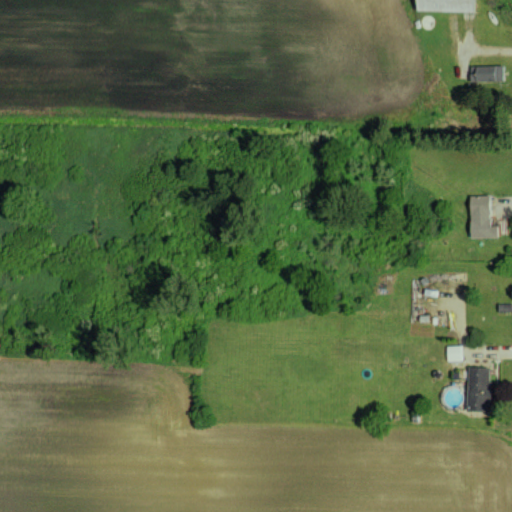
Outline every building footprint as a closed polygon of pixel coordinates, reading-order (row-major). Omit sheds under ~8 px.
[(420,0),(420,9),(478,10),(478,0),(420,0)] [(505,65),(471,64),(471,80),(504,80),(505,65)] [(500,236),(499,224),(493,224),(492,195),(472,195),(473,237),(500,236)] [(448,346),(449,360),(463,360),(462,345),(448,346)] [(494,366),(470,366),(469,409),(493,410),(494,366)]
